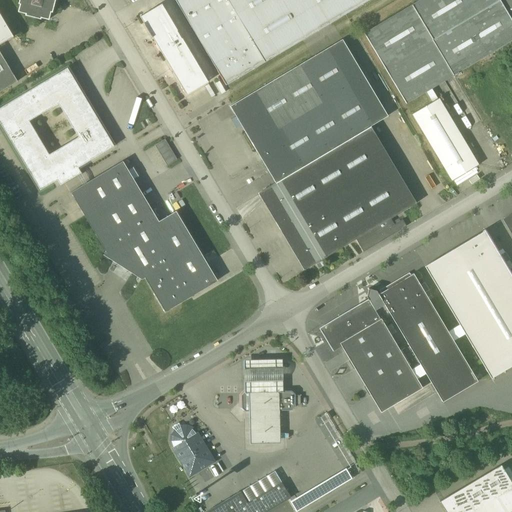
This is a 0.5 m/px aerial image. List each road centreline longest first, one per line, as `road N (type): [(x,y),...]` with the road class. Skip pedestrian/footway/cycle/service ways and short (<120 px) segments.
road 1 (residential): [(97,0),(284,312)]
road 2 (residential): [(511,180),(284,312)]
road 3 (unknown): [(172,126),(383,0)]
road 4 (residential): [(284,312),(403,511)]
road 5 (residential): [(284,312),(127,405)]
road 6 (secondary): [(0,278),(91,426)]
